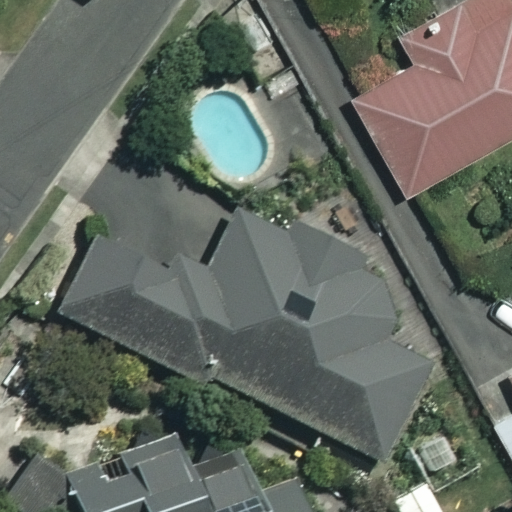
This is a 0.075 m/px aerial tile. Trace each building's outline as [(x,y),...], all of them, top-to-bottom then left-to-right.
[(511,127),(511,1),(511,0),(456,0),(400,32),(413,56),(348,93),(403,189),(511,127)] [(365,281),(373,265),(359,259),(376,224),(329,200),(312,235),(286,222),(278,238),(221,209),(209,234),(121,190),(58,316),(193,383),(200,370),(374,457),(421,364),(393,350),(415,306),(365,281)] [(511,368),(504,373),(511,387),(511,402),(487,416),(507,454),(511,462),(511,368)] [(292,511),(285,484),(244,494),(234,463),(179,476),(175,461),(57,490),(54,479),(3,492),(7,511),(292,511)] [(436,511),(418,479),(363,509),(364,511),(436,511)]
